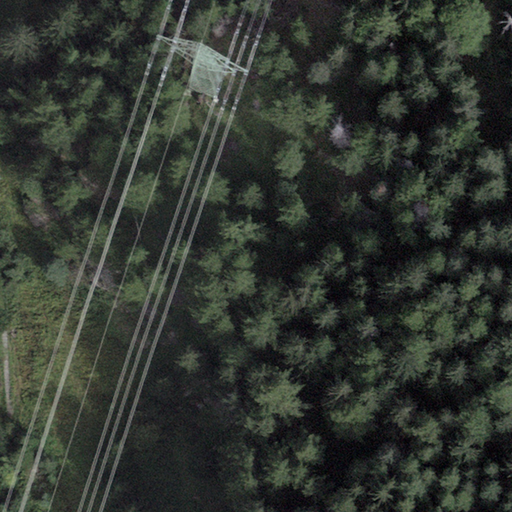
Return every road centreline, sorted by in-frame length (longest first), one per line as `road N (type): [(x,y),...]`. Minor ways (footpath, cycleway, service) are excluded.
road 1 (track): [(17,511),(0,254)]
road 2 (track): [(489,0),(511,147)]
